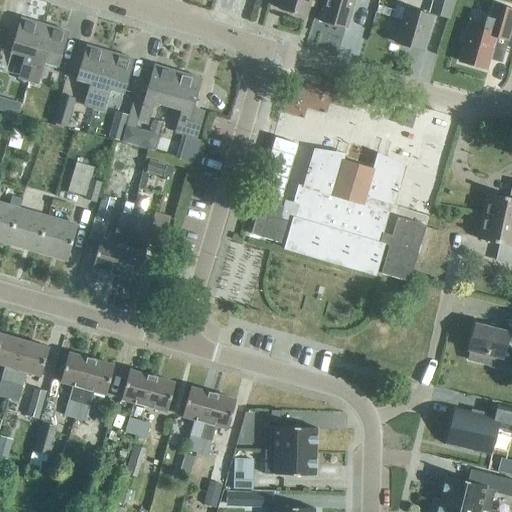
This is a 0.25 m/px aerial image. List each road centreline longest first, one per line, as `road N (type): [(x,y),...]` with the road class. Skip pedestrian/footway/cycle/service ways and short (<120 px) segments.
road 1 (residential): [(180,343),(267,49)]
road 2 (residential): [(511,95),(500,108),(478,112),(285,54)]
road 3 (residential): [(180,343),(347,393),(370,422)]
road 4 (residential): [(0,292),(180,343)]
road 5 (residential): [(267,49),(100,0)]
road 6 (residential): [(370,422),(423,397),(446,293)]
